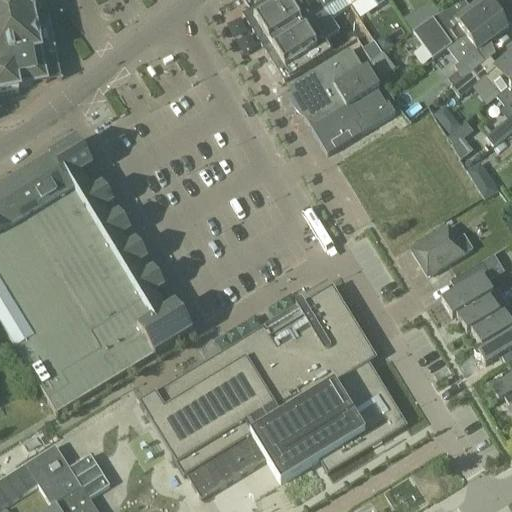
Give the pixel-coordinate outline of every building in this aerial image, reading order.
[(18,88),(23,87),(61,79),(46,0),(0,0),(0,95),(19,92),(18,88)] [(313,18),(301,0),(291,0),(288,2),(286,0),(274,0),(272,1),(271,0),(269,0),(242,17),(261,47),(268,43),(269,45),(274,42),(277,46),(293,36),(290,32),(313,18)] [(301,0),(313,18),(318,25),(320,29),(321,31),(332,24),(330,20),(349,7),(344,0),(301,0)] [(344,0),(349,7),(360,0),(370,0),(376,8),(387,1),(386,0),(344,0)] [(495,14),(485,0),(482,0),(464,13),(463,11),(456,16),(450,8),(412,35),(431,62),(450,47),(451,48),(495,14)] [(409,31),(434,14),(428,5),(403,21),(409,31)] [(495,14),(451,48),(445,52),(456,66),(453,69),(456,74),(446,81),(452,89),(463,79),(488,60),(491,58),(483,48),(507,29),(495,14)] [(318,25),(313,18),(290,32),(293,36),(277,46),(274,42),(269,45),(268,43),(261,47),(284,84),(334,53),(321,31),(320,29),(318,25)] [(383,54),(392,48),(386,38),(376,45),(383,54)] [(373,46),(363,53),(370,65),(381,57),(373,46)] [(290,99),(290,100),(290,101),(290,102),(290,104),(290,105),(291,107),(291,108),(291,109),(292,110),(292,111),(295,115),(299,113),(327,159),(338,152),(395,117),(388,106),(385,108),(376,93),(379,91),(367,71),(363,73),(350,52),(291,89),(291,90),(291,92),(291,93),(290,94),(290,95),(290,96),(290,97),(290,99)] [(479,70),(451,92),(459,101),(472,91),(481,83),(496,101),(511,87),(511,56),(486,78),(479,70)] [(511,87),(496,101),(504,111),(511,119),(511,118),(511,87)] [(493,150),(511,134),(511,127),(508,122),(485,141),(493,150)] [(341,161),(377,229),(416,208),(425,225),(470,201),(429,123),(383,147),(380,141),(341,161)] [(71,145),(56,154),(48,159),(49,160),(0,189),(0,325),(40,391),(46,402),(55,416),(187,336),(161,291),(90,172),(93,170),(76,142),(71,145)] [(496,194),(491,186),(479,194),(484,202),(496,194)] [(448,227),(411,251),(428,278),(472,251),(463,235),(456,240),(448,227)] [(440,301),(451,319),(472,307),(492,294),(485,283),(491,280),(481,264),(456,279),(461,289),(440,301)] [(264,331),(138,407),(183,481),(186,479),(201,503),(265,464),(280,487),(311,469),(319,464),(327,478),(372,449),(407,429),(368,366),(376,362),(332,290),(263,329),(264,331)] [(496,291),(492,294),(472,307),(451,319),(451,320),(456,317),(466,334),(507,309),(496,291)] [(511,310),(510,307),(507,309),(466,334),(466,335),(470,332),(480,349),(511,330),(511,327),(507,320),(511,317),(511,310)] [(511,330),(480,349),(474,352),(473,356),(475,360),(480,361),(480,360),(484,367),(507,353),(511,361),(511,330)] [(511,415),(511,375),(491,389),(499,403),(505,399),(510,408),(508,409),(511,415)] [(55,450),(0,484),(0,511),(1,511),(37,489),(49,508),(54,505),(55,507),(81,491),(55,450)] [(90,458),(69,472),(81,491),(81,490),(90,504),(110,491),(90,458)] [(55,507),(46,511),(94,511),(90,504),(81,490),(81,491),(55,507)] [(210,511),(234,511),(229,502),(210,511)]
